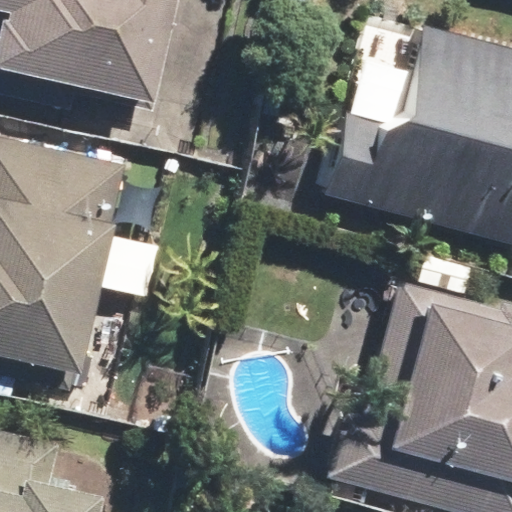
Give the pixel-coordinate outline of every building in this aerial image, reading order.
[(0,0),(0,89),(60,104),(64,85),(141,103),(165,0),(0,0)] [(337,106),(333,105),(311,186),(511,241),(511,45),(414,18),(401,65),(352,51),(337,106)] [(112,157),(0,130),(0,370),(59,384),(112,157)] [(489,302),(388,274),(353,399),(336,394),(315,469),(468,511),(511,511),(511,300),(491,294),(489,302)] [(0,511),(80,511),(87,483),(39,471),(47,437),(0,426),(0,511)]
